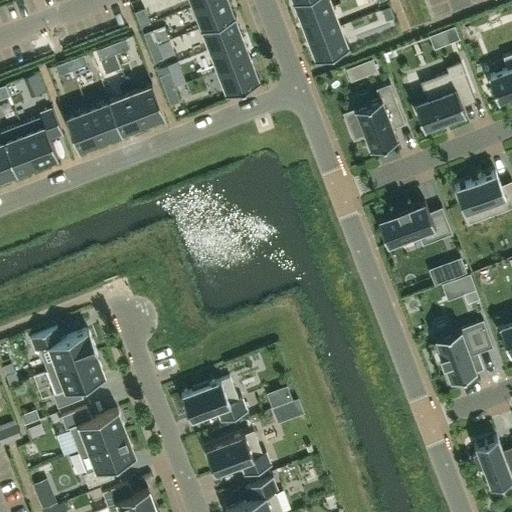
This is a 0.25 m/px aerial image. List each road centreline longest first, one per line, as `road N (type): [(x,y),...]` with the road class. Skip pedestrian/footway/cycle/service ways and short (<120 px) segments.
road 1 (residential): [(300,91),(0,205)]
road 2 (residential): [(426,422),(339,195)]
road 3 (residential): [(198,511),(115,295)]
road 4 (residential): [(339,195),(511,127)]
road 5 (residential): [(0,333),(115,295)]
